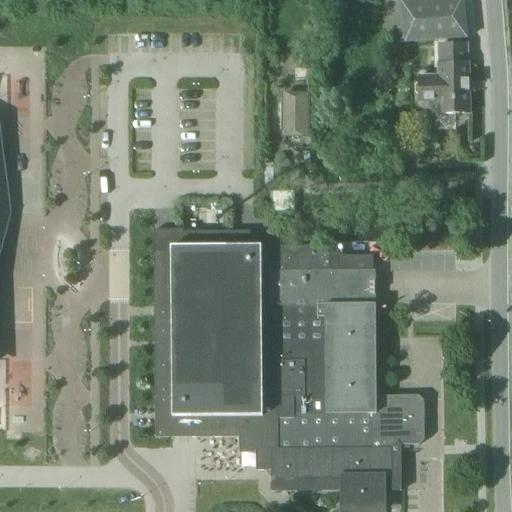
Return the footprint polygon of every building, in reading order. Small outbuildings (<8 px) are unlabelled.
[(430,0),(385,0),(386,4),(402,2),(403,15),(397,16),(399,33),(405,32),(406,44),(467,39),(463,0),(445,0),(431,1),(430,0)] [(469,64),(468,64),(467,45),(439,46),(440,65),(438,65),(439,77),(419,77),(419,85),(417,87),(417,93),(419,95),(419,103),(439,102),(440,114),(470,114),(469,64)] [(294,82),(314,81),(314,57),(294,58),(294,82)] [(309,139),(308,93),(280,94),(281,139),(309,139)] [(154,232),(153,232),(153,309),(153,317),(154,344),(154,348),(154,409),(154,429),(154,439),(171,439),(221,439),(241,439),(241,446),(248,453),(255,453),(255,455),(255,472),(270,472),(270,474),(271,493),(273,493),(341,493),(341,511),(382,511),(385,511),(385,490),(400,490),(400,493),(401,493),(400,446),(419,446),(424,441),(424,402),(419,397),(394,397),(376,397),(376,307),(376,305),(375,305),(336,305),(270,307),(269,273),(269,238),(260,238),(249,238),(249,237),(249,233),(231,233),(224,233),(223,233),(207,233),(183,233),(183,231),(182,231),(180,231),(174,231),(171,231),(154,232)] [(279,238),(269,238),(269,273),(331,272),(331,266),(339,265),(339,257),(339,246),(330,246),(279,247),(279,238)] [(331,272),(269,273),(270,307),(336,305),(375,305),(375,271),(372,271),(367,271),(367,257),(339,257),(339,265),(331,266),(331,272)]
